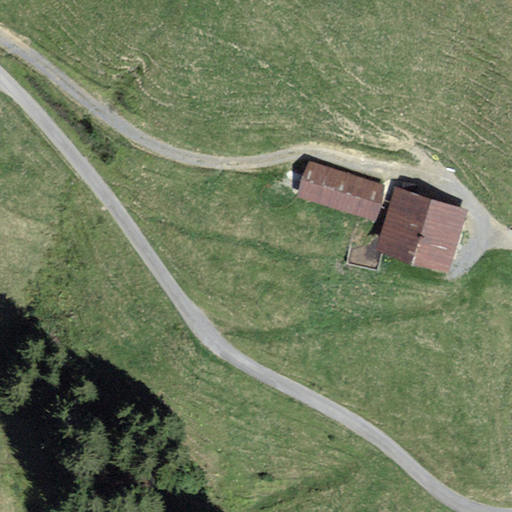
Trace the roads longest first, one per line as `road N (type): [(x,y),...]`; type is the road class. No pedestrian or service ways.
road 1 (unclassified): [(0,77),(102,196),(182,317),(223,358),(367,434),(436,495),(475,511)]
road 2 (track): [(460,269),(475,246),(473,205),(307,155),(221,164),(167,152),(109,123),(0,39)]
